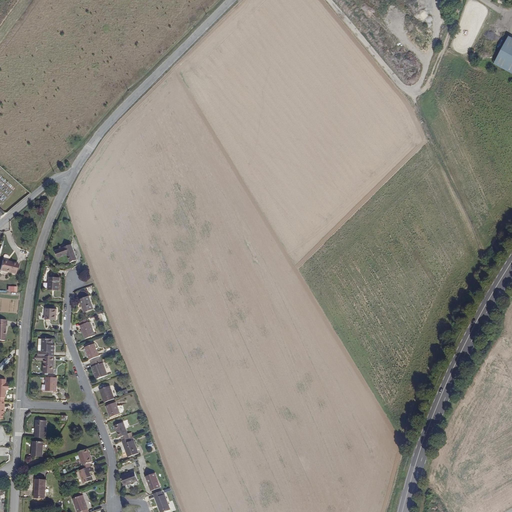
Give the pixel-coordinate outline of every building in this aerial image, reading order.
[(511,38),(507,36),(493,64),(511,74),(511,38)] [(79,259),(73,243),(65,246),(64,247),(56,250),(59,258),(68,255),(71,262),(79,259)] [(17,276),(20,265),(10,262),(9,264),(3,263),(1,272),(17,276)] [(59,290),(60,277),(49,276),(48,289),(59,290)] [(95,309),(90,295),(79,299),(84,313),(95,309)] [(57,320),(57,308),(45,307),(44,319),(57,320)] [(96,335),(92,322),(90,321),(89,318),(80,321),(86,339),(96,335)] [(56,356),(56,346),(54,344),(54,339),(42,338),(42,351),(45,352),(45,355),(55,356),(56,356)] [(101,356),(96,342),(86,346),(91,359),(101,356)] [(54,373),(55,356),(45,355),(37,355),(36,360),(44,360),(43,372),(54,373)] [(0,369),(1,371),(9,361),(5,357),(0,363),(0,369)] [(108,375),(104,363),(103,362),(102,359),(92,363),(92,367),(92,368),(97,380),(108,375)] [(56,391),(57,377),(45,377),(45,391),(56,391)] [(8,392),(8,383),(6,384),(6,379),(0,378),(0,401),(4,401),(4,399),(5,398),(6,392),(8,392)] [(116,399),(111,385),(100,389),(104,403),(116,399)] [(121,414),(116,402),(106,406),(110,418),(121,414)] [(46,438),(47,420),(35,420),(34,438),(46,438)] [(130,438),(124,422),(114,426),(118,438),(121,438),(122,441),(130,438)] [(139,454),(134,440),(131,441),(130,438),(122,441),(128,458),(139,454)] [(43,458),(44,441),(32,441),(31,457),(43,458)] [(93,462),(89,449),(78,452),(84,470),(92,467),(91,463),(93,462)] [(94,481),(91,473),(94,472),(92,467),(84,470),(79,471),(83,485),(94,481)] [(139,481),(135,471),(120,477),(124,487),(139,481)] [(161,487),(156,472),(146,476),(151,491),(161,487)] [(42,496),(39,476),(28,479),(32,498),(42,496)] [(165,511),(171,510),(165,494),(163,494),(162,490),(154,493),(160,511),(165,511)] [(88,511),(83,496),(73,500),(76,511),(88,511)]
